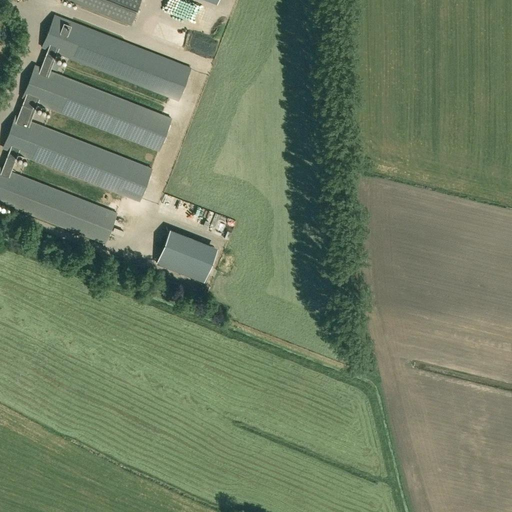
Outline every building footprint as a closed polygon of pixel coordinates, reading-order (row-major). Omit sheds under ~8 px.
[(71,0),(131,23),(140,0),(71,0)] [(188,19),(211,26),(215,11),(192,4),(188,19)] [(190,68),(55,15),(42,46),(48,48),(40,67),(35,65),(23,97),(24,98),(17,116),(15,116),(3,147),(9,149),(2,168),(0,167),(0,201),(105,243),(116,213),(10,172),(17,152),(139,200),(151,168),(30,121),(37,102),(158,150),(170,118),(49,71),(56,52),(178,99),(190,68)] [(188,221),(193,210),(179,204),(175,215),(188,221)] [(205,225),(207,219),(202,218),(204,212),(194,210),(191,221),(205,225)] [(234,220),(230,225),(236,229),(239,223),(234,220)] [(227,230),(227,229),(217,227),(215,235),(234,239),(236,233),(227,230)] [(203,280),(215,251),(169,233),(157,262),(203,280)]
